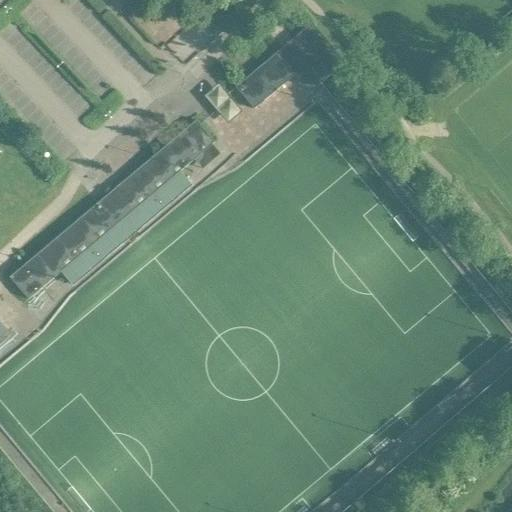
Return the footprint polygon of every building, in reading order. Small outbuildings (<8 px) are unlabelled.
[(182,59),(211,35),(199,20),(170,44),(182,59)] [(234,88),(252,110),(293,75),(310,78),(317,86),(345,63),(312,23),(234,88)] [(226,93),(222,89),(218,84),(204,96),(212,105),(226,93)] [(234,103),(226,93),(212,105),(221,115),(234,103)] [(234,103),(221,115),(227,123),(241,111),(234,103)] [(196,120),(29,261),(9,277),(28,299),(214,142),(196,120)]
